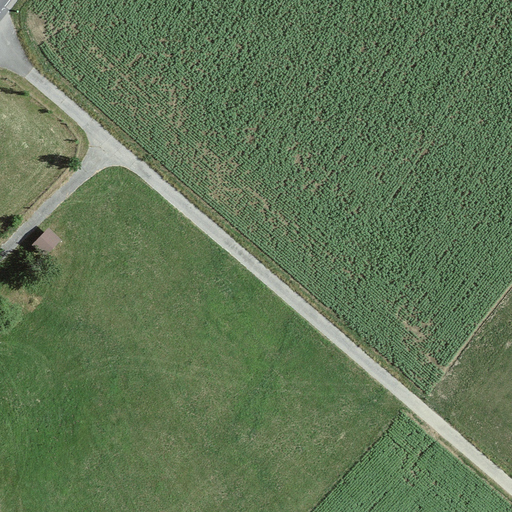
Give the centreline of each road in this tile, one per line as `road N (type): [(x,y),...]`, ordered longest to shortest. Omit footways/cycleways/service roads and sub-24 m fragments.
road 1 (track): [(0,43),(511,481)]
road 2 (track): [(0,258),(115,143)]
